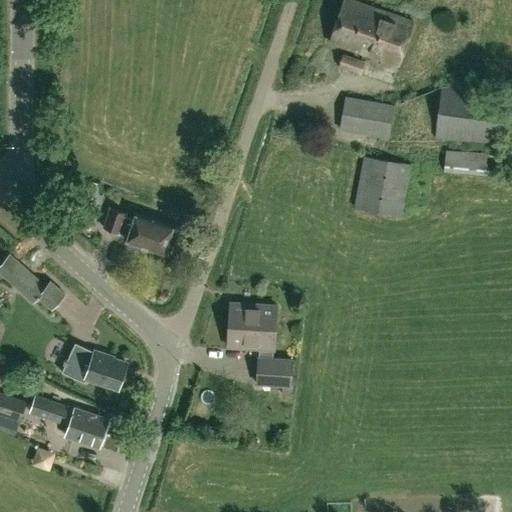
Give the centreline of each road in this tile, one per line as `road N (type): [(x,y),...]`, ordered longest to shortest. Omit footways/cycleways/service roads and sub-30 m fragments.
road 1 (residential): [(168,361),(294,0)]
road 2 (unclassified): [(168,361),(149,330),(35,211),(24,188)]
road 3 (unclassified): [(24,188),(26,0)]
road 4 (unclassified): [(129,511),(167,398),(168,361)]
